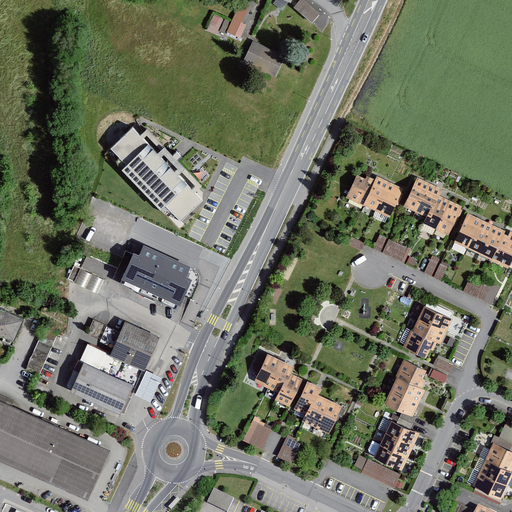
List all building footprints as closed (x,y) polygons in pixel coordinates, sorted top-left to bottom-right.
[(250,4),(240,0),(231,22),(227,31),(240,36),(246,23),(242,21),(250,4)] [(318,14),(302,0),(301,0),(294,8),(310,23),(318,14)] [(223,18),(213,14),(207,29),(216,33),(223,18)] [(225,19),(220,31),(224,33),(230,21),(225,19)] [(257,42),(253,40),(252,43),(243,61),(274,76),(285,55),(279,53),(257,42)] [(141,135),(133,127),(110,148),(120,158),(116,162),(117,165),(122,170),(161,211),(165,215),(169,216),(172,213),(180,222),(203,200),(196,192),(202,186),(201,185),(200,184),(199,183),(179,161),(177,159),(181,155),(179,153),(177,151),(172,155),(148,128),(145,131),(141,135)] [(347,196),(363,204),(363,203),(375,180),(366,176),(365,179),(357,175),(347,196)] [(389,182),(376,176),(375,180),(363,203),(376,210),(389,182)] [(405,205),(413,209),(427,183),(418,178),(405,205)] [(390,216),(403,189),(389,182),(376,210),(390,216)] [(439,194),(441,190),(427,183),(413,209),(427,217),(439,194)] [(436,228),(450,200),(439,194),(427,217),(425,222),(436,228)] [(449,235),(463,207),(450,200),(436,228),(449,235)] [(481,219),(468,212),(455,240),(468,246),(481,219)] [(493,224),(481,219),(468,246),(480,252),(493,224)] [(480,252),(492,258),(504,233),(506,230),(493,224),(480,252)] [(506,234),(504,233),(492,258),(491,259),(508,268),(511,260),(511,230),(510,230),(508,234),(506,234)] [(375,246),(373,248),(376,250),(379,251),(386,238),(380,235),(375,246)] [(351,238),(348,244),(362,251),(363,248),(365,245),(361,243),(351,238)] [(389,239),(383,252),(393,257),(401,261),(408,248),(390,239),(389,239)] [(192,280),(187,278),(191,268),(143,247),(140,256),(134,254),(122,279),(181,305),(185,296),(192,280)] [(417,260),(410,256),(407,263),(414,266),(417,260)] [(431,259),(424,272),(428,274),(431,276),(438,262),(431,259)] [(441,263),(434,277),(437,279),(441,280),(448,267),(441,263)] [(75,279),(96,289),(102,276),(82,265),(75,279)] [(471,278),(464,291),(473,296),(483,300),(489,287),(479,282),(471,278)] [(491,283),(489,287),(483,300),(492,305),(500,287),(491,283)] [(267,299),(275,304),(283,289),(274,285),(267,299)] [(0,327),(14,334),(23,315),(0,304),(0,327)] [(452,317),(425,304),(419,317),(447,329),(452,317)] [(441,342),(447,329),(419,317),(413,329),(437,340),(441,342)] [(158,338),(124,322),(119,333),(112,348),(110,353),(117,357),(143,369),(158,338)] [(59,331),(45,325),(26,370),(39,376),(59,331)] [(119,333),(107,328),(100,342),(112,348),(119,333)] [(413,329),(405,345),(426,355),(430,348),(433,349),(437,340),(413,329)] [(117,357),(110,353),(90,344),(82,361),(86,363),(109,374),(117,357)] [(256,380),(269,386),(281,362),(261,353),(254,368),(261,371),(256,380)] [(143,369),(117,357),(109,374),(135,386),(143,369)] [(427,369),(404,358),(396,375),(422,387),(426,379),(423,377),(427,369)] [(438,359),(435,366),(449,373),(451,369),(452,366),(438,359)] [(269,386),(278,391),(284,379),(288,381),(292,371),(293,368),(281,362),(269,386)] [(109,374),(86,363),(72,393),(122,416),(135,386),(109,374)] [(434,370),(430,376),(444,383),(446,380),(448,377),(434,370)] [(150,373),(146,371),(135,395),(140,397),(147,400),(151,402),(162,378),(157,376),(150,373)] [(277,398),(290,404),(303,376),(292,371),(288,381),(284,379),(278,391),(275,397),(277,398)] [(425,389),(422,387),(396,375),(390,388),(419,402),(419,401),(425,389)] [(295,407),(306,412),(311,401),(315,403),(319,395),(321,390),(318,388),(307,383),(295,407)] [(413,423),(416,416),(413,415),(419,402),(390,388),(384,402),(403,410),(401,416),(413,423)] [(317,428),(330,400),(319,395),(315,403),(311,401),(306,412),(303,418),(302,420),(303,421),(317,428)] [(329,434),(342,406),(330,400),(317,428),(329,434)] [(0,460),(87,500),(109,452),(0,402),(0,460)] [(272,430),(273,427),(265,423),(260,421),(261,419),(254,416),(252,420),(272,430)] [(413,423),(401,416),(398,422),(392,419),(385,432),(414,445),(420,432),(411,428),(413,423)] [(263,449),(272,430),(252,420),(243,440),(263,449)] [(385,432),(380,443),(408,457),(414,445),(385,432)] [(295,438),(288,435),(287,438),(278,457),(284,460),(292,464),(301,444),(295,441),(296,439),(295,438)] [(380,443),(374,455),(402,469),(408,457),(380,443)] [(511,451),(493,443),(485,459),(511,471),(511,451)] [(354,466),(362,470),(368,459),(359,455),(354,466)] [(362,470),(361,473),(393,488),(400,474),(368,459),(362,470)] [(480,471),(507,484),(511,486),(511,471),(485,459),(480,471)] [(474,485),(501,497),(507,484),(480,471),(474,485)] [(234,498),(214,488),(207,502),(227,511),(234,498)] [(177,497),(168,506),(171,509),(180,500),(180,499),(177,497)] [(466,506),(456,502),(451,511),(474,511),(476,511),(466,506)]
